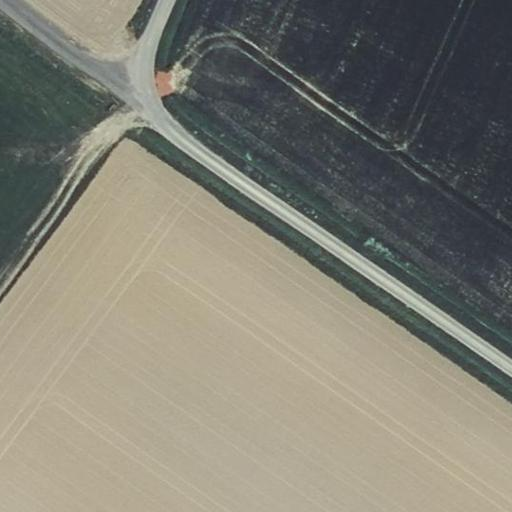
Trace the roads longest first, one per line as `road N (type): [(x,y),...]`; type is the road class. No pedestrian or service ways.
road 1 (unclassified): [(511,368),(169,131),(147,86)]
road 2 (unclassified): [(147,86),(90,64),(2,0)]
